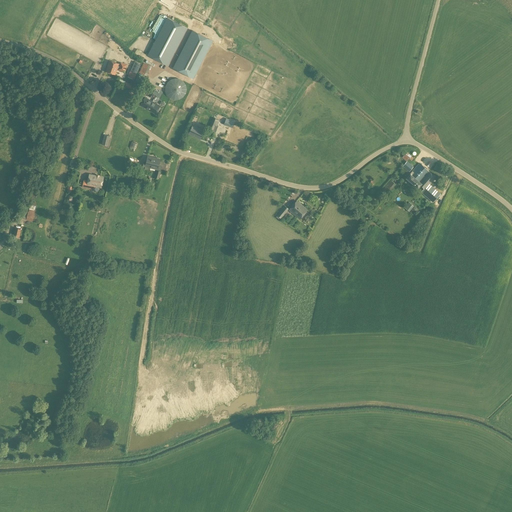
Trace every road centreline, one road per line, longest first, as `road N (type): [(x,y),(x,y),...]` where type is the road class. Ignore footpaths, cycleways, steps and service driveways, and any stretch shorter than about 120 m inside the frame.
road 1 (unclassified): [(406,142),(377,152),(335,184),(297,187),(179,152),(60,62),(0,40)]
road 2 (unclassified): [(406,142),(438,0)]
road 3 (unclassified): [(511,211),(406,142)]
